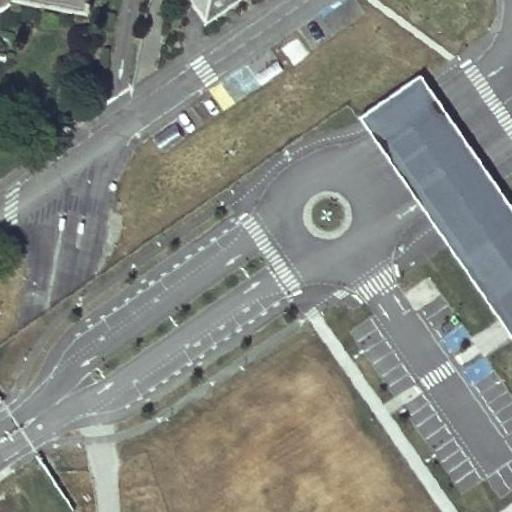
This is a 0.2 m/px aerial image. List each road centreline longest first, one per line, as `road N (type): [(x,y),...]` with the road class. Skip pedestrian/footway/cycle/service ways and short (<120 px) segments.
road 1 (unclassified): [(0,210),(307,0)]
road 2 (unclassified): [(296,239),(0,442)]
road 3 (unclassified): [(511,49),(384,148),(354,193)]
road 4 (residential): [(361,203),(408,186),(511,108)]
